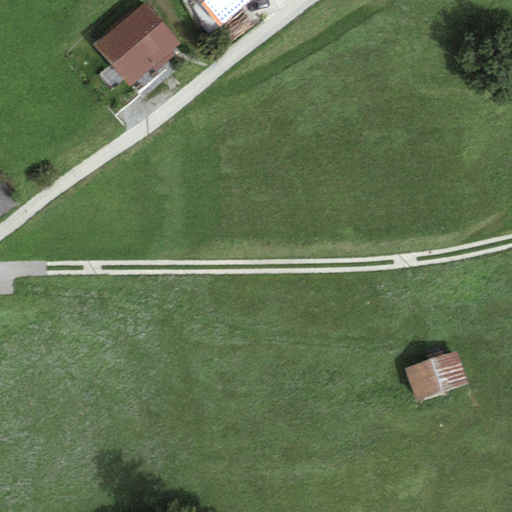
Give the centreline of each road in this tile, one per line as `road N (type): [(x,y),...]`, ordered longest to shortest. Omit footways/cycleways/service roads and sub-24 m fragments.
road 1 (track): [(0,273),(393,262),(511,241)]
road 2 (track): [(0,234),(309,0)]
